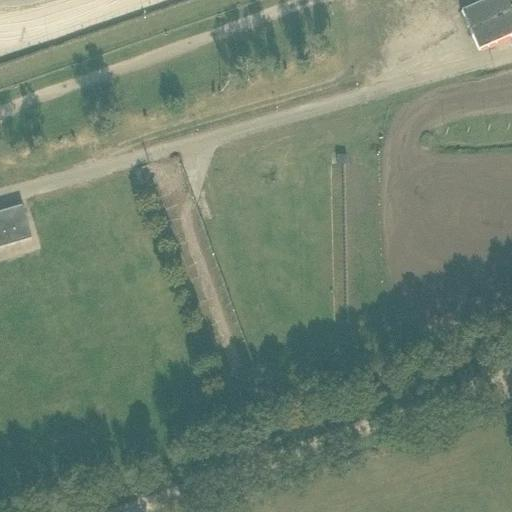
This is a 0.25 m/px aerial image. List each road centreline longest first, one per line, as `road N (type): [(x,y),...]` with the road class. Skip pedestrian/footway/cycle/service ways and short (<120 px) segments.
road 1 (track): [(117,511),(511,371)]
road 2 (track): [(0,116),(314,0)]
road 3 (track): [(203,140),(187,220),(237,365)]
